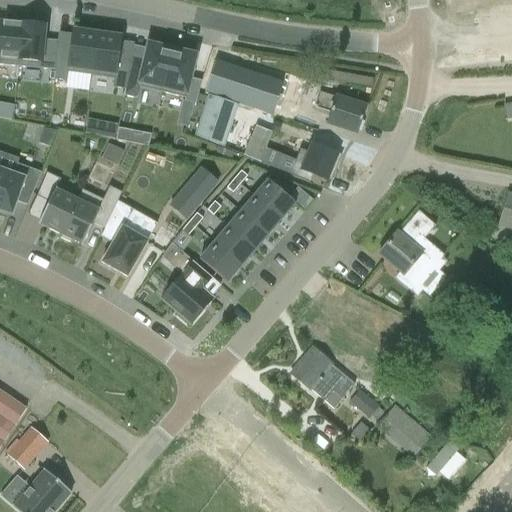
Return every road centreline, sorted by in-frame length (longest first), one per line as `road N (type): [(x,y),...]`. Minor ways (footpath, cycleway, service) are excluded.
road 1 (residential): [(204,386),(411,138),(433,89),(431,42)]
road 2 (residential): [(88,0),(358,49),(431,42)]
road 3 (residential): [(0,260),(103,312),(204,386)]
road 4 (residential): [(204,386),(349,511)]
road 5 (residential): [(101,511),(204,386)]
